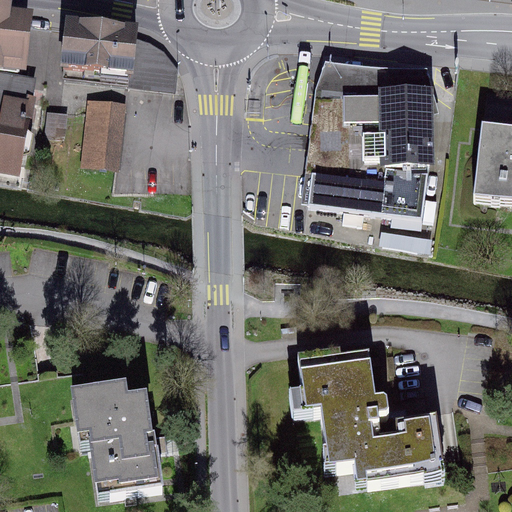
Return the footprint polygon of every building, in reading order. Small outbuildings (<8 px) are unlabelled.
[(26,25),(0,22),(0,65),(20,68),(26,25)] [(135,37),(68,30),(63,74),(130,81),(135,37)] [(310,204),(440,218),(454,100),(389,92),(391,70),(326,63),(310,204)] [(0,164),(15,167),(29,89),(0,84),(0,164)] [(123,112),(91,108),(85,168),(117,171),(123,112)] [(64,117),(49,116),(46,142),(62,143),(64,117)] [(511,133),(490,131),(482,201),(511,205),(511,133)] [(481,338),(481,363),(494,363),(494,338),(481,338)] [(375,360),(299,372),(310,441),(332,438),(340,487),(367,483),(370,504),(382,502),(382,497),(452,485),(446,446),(419,450),(420,458),(392,463),(387,436),(404,434),(401,419),(391,421),(385,385),(379,386),(375,360)] [(124,391),(74,397),(81,457),(99,455),(106,511),(179,511),(181,511),(168,410),(144,413),(142,401),(125,403),(124,391)]
